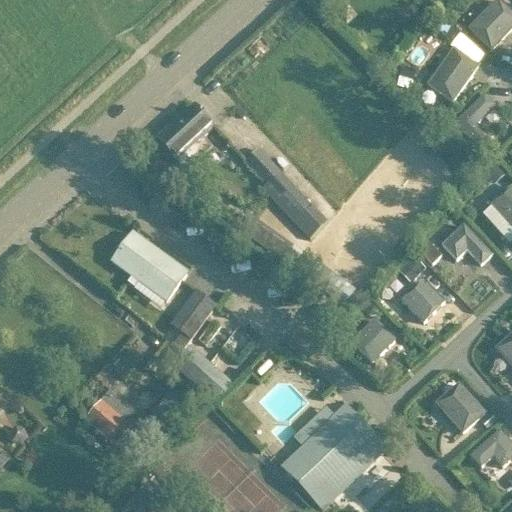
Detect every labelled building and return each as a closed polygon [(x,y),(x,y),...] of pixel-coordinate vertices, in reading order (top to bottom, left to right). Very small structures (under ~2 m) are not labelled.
[(511,33),(511,14),(499,1),(468,32),(491,55),(511,33)] [(478,69),(455,52),(429,89),(453,105),(478,69)] [(496,108),(484,97),(454,127),(480,153),(492,141),(477,127),(496,108)] [(430,106),(426,110),(432,117),(436,113),(430,106)] [(195,109),(158,143),(187,174),(213,150),(205,142),(216,132),(195,109)] [(245,166),(266,189),(262,192),(311,242),(330,224),(314,207),(312,209),(259,153),(245,166)] [(491,163),(481,172),(494,187),(504,178),(491,163)] [(511,191),(493,209),(511,229),(511,191)] [(293,250),(250,219),(240,234),(283,264),(283,266),(344,309),(356,292),(295,248),(293,250)] [(481,268),(492,258),(464,229),(443,249),(457,264),(468,254),(481,268)] [(140,284),(166,304),(187,277),(134,237),(114,265),(132,279),(128,286),(135,291),(140,284)] [(420,256),(430,266),(440,257),(430,246),(420,256)] [(411,262),(397,276),(408,287),(423,273),(411,262)] [(424,326),(445,306),(424,284),(403,305),(424,326)] [(166,353),(161,360),(173,368),(178,361),(192,342),(204,326),(216,310),(196,295),(184,311),(172,328),(180,333),(166,353)] [(321,310),(312,322),(329,335),(338,323),(326,314),(332,305),(324,299),(317,307),(321,310)] [(373,305),(365,313),(371,318),(376,318),(382,313),(373,305)] [(351,346),(372,367),(396,343),(375,322),(351,346)] [(503,359),(511,368),(511,339),(504,347),(502,347),(497,351),(497,353),(501,358),(503,359)] [(197,355),(180,376),(218,408),(235,387),(197,355)] [(443,414),(463,436),(485,417),(459,388),(444,402),(442,402),(437,406),(437,408),(441,414),(443,414)] [(112,391),(85,424),(130,463),(186,402),(174,391),(147,421),(112,391)] [(347,410),(281,474),(317,511),(327,511),(387,453),(347,410)] [(511,463),(511,446),(500,433),(470,460),(481,472),(493,461),(503,471),(511,463)] [(164,511),(171,506),(149,486),(124,511),(164,511)] [(445,511),(430,496),(412,511),(445,511)]
